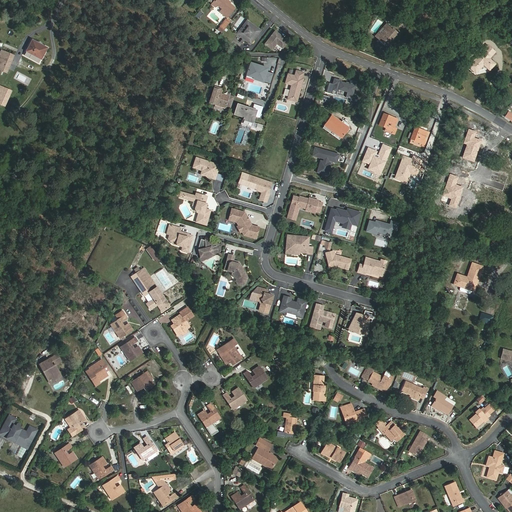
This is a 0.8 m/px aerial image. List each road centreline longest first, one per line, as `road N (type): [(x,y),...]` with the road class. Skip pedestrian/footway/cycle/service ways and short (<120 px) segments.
road 1 (residential): [(377,303),(274,275),(265,264),(286,177)]
road 2 (residential): [(387,73),(341,187),(286,177)]
road 3 (residential): [(460,459),(454,435),(341,384),(323,361)]
road 4 (residential): [(300,452),(365,490),(460,459)]
road 5 (tertiary): [(387,73),(448,93),(511,128)]
road 6 (residential): [(286,177),(323,49)]
